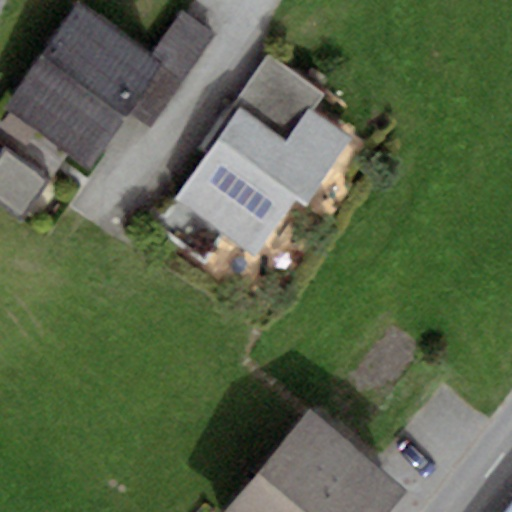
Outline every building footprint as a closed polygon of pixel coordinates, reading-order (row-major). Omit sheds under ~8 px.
[(79,4),(1,112),(85,173),(130,111),(163,65),(150,56),(79,4)] [(130,111),(152,126),(218,35),(183,10),(150,56),(163,65),(130,111)] [(198,149),(206,154),(238,111),(285,145),(309,112),(321,95),(266,55),(198,149)] [(309,112),(285,145),(238,111),(206,154),(174,201),(255,257),(295,200),(306,207),(352,142),(309,112)] [(47,181),(4,151),(0,156),(0,205),(20,219),(47,181)] [(389,511),(406,492),(307,410),(221,511),(389,511)]
